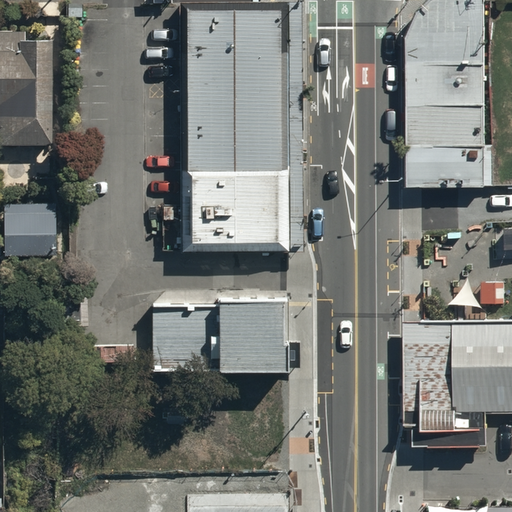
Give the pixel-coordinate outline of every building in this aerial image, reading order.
[(408,195),(485,194),(487,190),(492,190),(492,149),(486,148),(484,0),(438,0),(431,3),(415,19),(417,21),(406,45),(407,47),(408,195)] [(288,7),(179,8),(180,259),(289,259),(288,7)] [(58,147),(56,35),(0,35),(0,112),(1,148),(58,147)] [(57,208),(4,209),(5,262),(58,261),(57,208)] [(163,371),(285,369),(285,291),(163,291),(163,371)] [(511,324),(423,325),(424,365),(424,433),(424,447),(488,447),(488,414),(511,413),(511,324)] [(25,325),(2,325),(2,356),(22,356),(22,337),(26,337),(25,325)] [(243,405),(153,405),(153,476),(243,475),(243,405)] [(288,511),(289,494),(187,495),(187,511),(288,511)]
